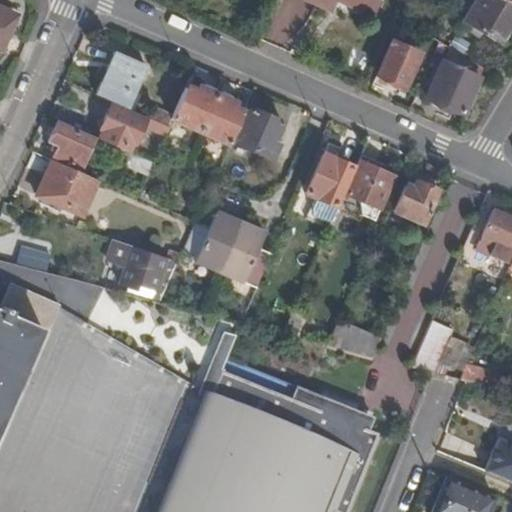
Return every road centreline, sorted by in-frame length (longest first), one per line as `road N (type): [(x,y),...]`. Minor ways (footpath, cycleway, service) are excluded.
road 1 (residential): [(103,0),(476,164)]
road 2 (residential): [(0,166),(73,0)]
road 3 (residential): [(395,511),(448,383)]
